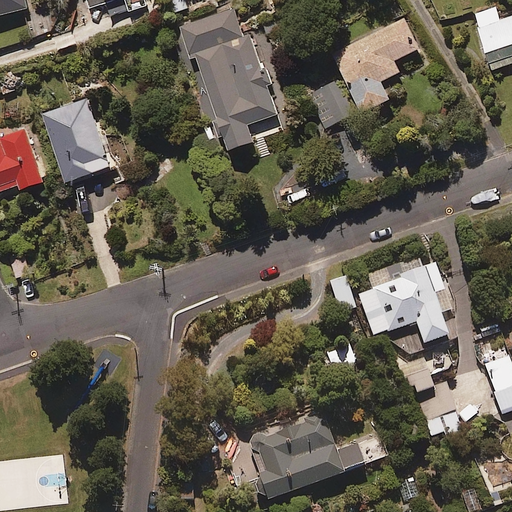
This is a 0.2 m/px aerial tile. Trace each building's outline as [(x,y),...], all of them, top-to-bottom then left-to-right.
[(0,0),(0,14),(30,7),(28,0),(0,0)] [(89,0),(92,5),(107,0),(124,0),(128,9),(145,4),(143,0),(89,0)] [(187,6),(184,0),(169,0),(161,4),(165,15),(187,6)] [(242,35),(233,7),(177,25),(198,89),(202,88),(222,149),(252,139),(247,123),(275,114),(249,33),(242,35)] [(511,15),(500,20),(495,7),(473,14),(488,63),(511,55),(511,15)] [(419,47),(404,16),(332,51),(360,110),(389,96),(380,79),(399,70),(394,59),(419,47)] [(327,82),(306,94),(326,128),(347,116),(327,82)] [(113,163),(89,96),(46,112),(70,179),(113,163)] [(0,134),(0,188),(23,180),(25,185),(46,177),(27,125),(0,134)] [(30,256),(12,261),(17,280),(35,275),(30,256)] [(421,343),(446,334),(440,315),(451,311),(434,262),(421,267),(417,256),(366,274),(372,289),(357,294),(371,336),(413,321),(421,343)] [(353,308),(344,276),(327,281),(337,313),(353,308)] [(495,321),(472,328),(475,339),(499,332),(495,321)] [(353,363),(348,347),(324,354),(330,371),(353,363)] [(511,409),(511,366),(508,356),(484,364),(500,413),(511,409)] [(432,387),(421,357),(402,365),(413,394),(432,387)] [(445,437),(460,433),(447,388),(418,397),(429,434),(443,430),(445,437)] [(334,452),(319,411),(252,433),(247,442),(249,451),(247,451),(256,476),(251,478),(260,502),(363,464),(355,444),(334,452)] [(177,481),(178,500),(194,500),(194,481),(177,481)]
